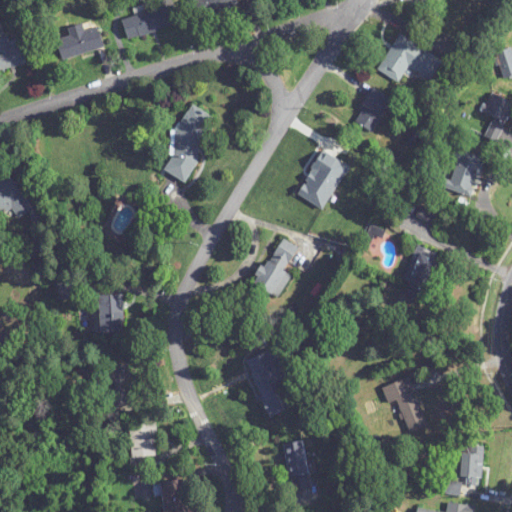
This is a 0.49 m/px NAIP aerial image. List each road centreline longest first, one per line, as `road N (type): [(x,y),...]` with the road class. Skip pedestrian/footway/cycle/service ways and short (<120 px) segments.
road 1 (residential): [(359,1),(179,300),(174,341),(183,380),(229,475),(230,511),(117,79),(238,41),(259,56),(289,108)]
road 2 (residential): [(359,0),(238,41)]
